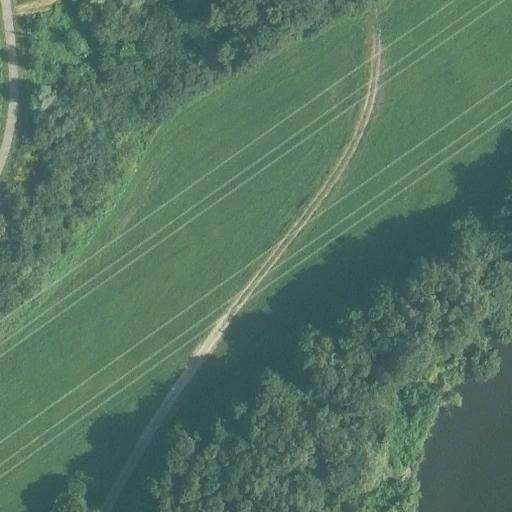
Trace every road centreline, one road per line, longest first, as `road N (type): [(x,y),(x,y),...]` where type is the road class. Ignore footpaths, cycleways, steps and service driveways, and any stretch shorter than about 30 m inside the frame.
road 1 (track): [(104,511),(179,385),(353,142),(375,43)]
road 2 (track): [(179,385),(511,161)]
